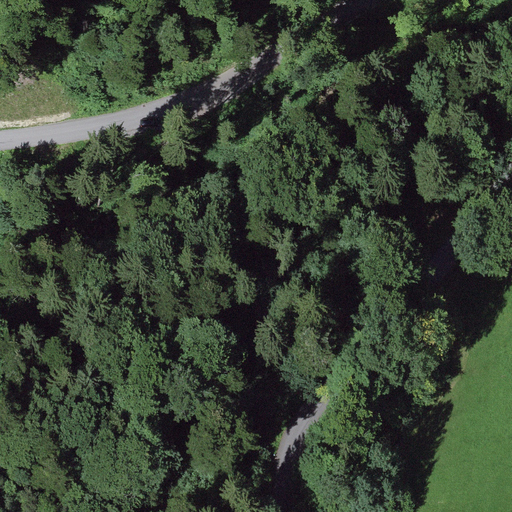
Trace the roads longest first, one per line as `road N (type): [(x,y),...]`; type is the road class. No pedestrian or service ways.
road 1 (unclassified): [(282,511),(295,440),(511,177)]
road 2 (unclassified): [(375,0),(218,94),(0,142)]
